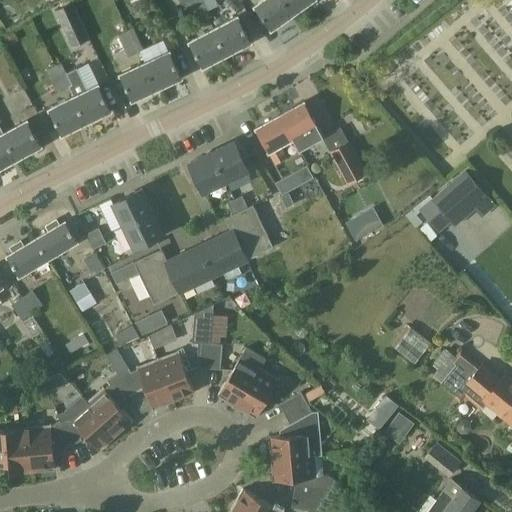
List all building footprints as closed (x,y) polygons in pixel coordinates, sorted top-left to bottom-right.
[(178,0),(183,7),(186,5),(197,26),(209,19),(198,0),(178,0)] [(271,29),(293,13),(284,0),(263,0),(255,6),(271,29)] [(284,0),(293,13),(311,0),(284,0)] [(72,3),(55,10),(72,47),(89,39),(72,3)] [(214,29),(227,54),(251,41),(238,16),(214,29)] [(132,28),(118,35),(129,59),(141,54),(140,51),(142,50),(132,28)] [(203,66),(227,54),(214,29),(190,42),(203,66)] [(14,34),(4,39),(7,45),(18,40),(14,34)] [(145,63),(157,88),(182,77),(170,51),(145,63)] [(132,100),(157,88),(145,63),(120,74),(132,100)] [(57,94),(70,88),(71,87),(64,74),(60,65),(46,72),(57,94)] [(70,88),(74,97),(86,122),(111,110),(99,85),(88,90),(77,68),(64,74),(71,87),(70,88)] [(62,134),(86,122),(74,97),(49,109),(62,134)] [(281,115),(293,137),(300,150),(324,137),(305,102),(281,115)] [(280,145),(293,137),(281,115),(256,129),(276,164),(286,158),(280,145)] [(4,134),(17,158),(41,145),(28,120),(4,134)] [(0,167),(17,158),(4,134),(0,126),(0,167)] [(248,170),(234,141),(212,152),(226,180),(248,170)] [(348,141),(330,151),(347,183),(365,173),(348,141)] [(212,152),(189,162),(203,191),(226,180),(212,152)] [(488,196),(464,169),(431,198),(455,225),(488,196)] [(286,177),(276,182),(282,193),(291,188),(286,177)] [(142,189),(113,202),(124,225),(152,211),(142,189)] [(296,189),(281,196),(286,207),(301,200),(296,189)] [(247,207),(242,195),(234,199),(240,210),(247,207)] [(234,199),(227,202),(233,214),(240,210),(234,199)] [(233,214),(225,218),(231,230),(232,230),(246,260),(273,246),(265,229),(280,222),(269,200),(254,207),(253,204),(247,207),(240,210),(233,214)] [(124,225),(134,247),(163,233),(152,211),(124,225)] [(377,214),(349,229),(355,239),(382,225),(377,214)] [(49,230),(36,238),(48,258),(77,241),(65,221),(59,224),(56,220),(46,226),(49,230)] [(102,235),(98,228),(87,233),(91,240),(102,235)] [(231,230),(199,246),(214,275),(246,260),(232,230),(231,230)] [(94,248),(106,242),(102,235),(91,240),(94,248)] [(19,275),(48,258),(36,238),(23,245),(20,241),(10,247),(13,251),(7,255),(19,275)] [(167,261),(181,291),(214,275),(199,246),(168,261),(167,261)] [(161,248),(133,261),(139,273),(154,304),(181,291),(167,261),(168,261),(161,248)] [(97,253),(84,260),(92,274),(105,268),(97,253)] [(133,261),(126,265),(131,276),(139,273),(133,261)] [(131,276),(126,265),(118,269),(124,280),(131,276)] [(118,269),(111,272),(116,283),(124,280),(118,269)] [(463,274),(458,278),(469,290),(474,286),(463,274)] [(70,290),(76,300),(90,292),(84,281),(70,290)] [(32,290),(22,297),(31,312),(42,304),(32,290)] [(21,319),(31,312),(22,297),(11,304),(21,319)] [(212,314),(213,304),(195,313),(192,342),(199,342),(210,343),(212,314)] [(149,315),(136,322),(142,334),(155,328),(149,315)] [(410,328),(395,348),(414,363),(430,343),(410,328)] [(66,344),(71,352),(83,345),(78,337),(66,344)] [(199,342),(196,367),(208,368),(210,343),(199,342)] [(210,343),(208,368),(220,369),(222,344),(210,343)] [(246,348),(218,394),(238,405),(260,368),(265,359),(246,348)] [(179,350),(158,358),(174,400),(195,392),(179,350)] [(122,360),(113,365),(131,394),(144,386),(153,408),(174,400),(158,358),(137,366),(138,369),(129,372),(122,360)] [(461,358),(443,381),(442,382),(459,396),(467,385),(511,422),(511,378),(505,373),(500,379),(482,364),(476,370),(461,358)] [(103,387),(87,401),(116,435),(133,420),(118,402),(131,394),(113,365),(112,362),(100,369),(111,385),(105,389),(103,387)] [(260,368),(238,405),(256,416),(278,379),(260,368)] [(301,392),(279,403),(285,414),(307,402),(306,402),(302,394),(301,392)] [(65,411),(58,414),(61,420),(60,420),(71,445),(82,440),(80,436),(84,433),(99,450),(116,435),(87,401),(86,402),(82,396),(65,411)] [(386,396),(376,407),(388,417),(398,405),(386,396)] [(282,435),(269,436),(271,458),(317,454),(321,454),(318,411),(312,412),(307,402),(285,414),(291,425),(281,430),(282,435)] [(50,425),(29,427),(33,471),(55,469),(53,446),(58,446),(60,450),(71,445),(60,420),(50,425)] [(392,422),(384,432),(395,440),(402,430),(392,422)] [(29,427),(0,429),(0,463),(9,462),(10,473),(33,471),(29,427)] [(424,456),(448,475),(460,459),(436,440),(424,456)] [(317,454),(271,458),(273,481),(287,479),(287,482),(295,483),(294,495),(323,499),(335,480),(329,476),(323,476),(319,477),(317,454)] [(470,511),(480,498),(452,478),(426,511),(470,511)] [(232,507),(239,511),(281,511),(282,511),(243,488),(232,507)] [(294,495),(292,507),(316,511),(323,499),(294,495)]
